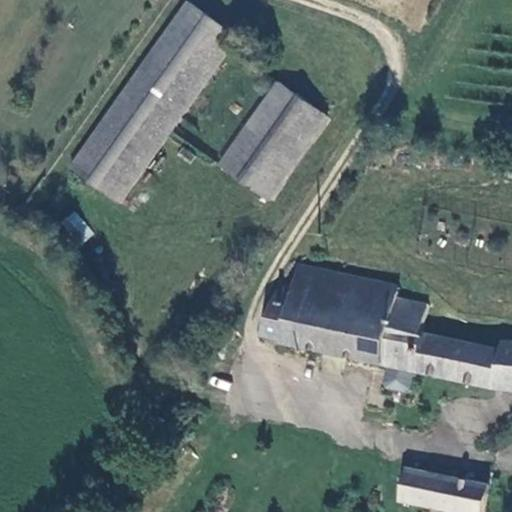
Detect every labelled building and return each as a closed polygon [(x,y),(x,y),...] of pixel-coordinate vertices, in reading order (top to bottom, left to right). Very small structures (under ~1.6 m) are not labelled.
[(189,2),(71,168),(120,204),(239,37),(189,2)] [(268,201),(327,120),(278,84),(219,166),(268,201)] [(496,389),(511,391),(511,342),(503,341),(501,352),(423,335),(426,307),(396,298),(399,287),(297,268),(294,290),(278,285),(276,289),(257,335),(363,359),(391,365),(496,389)] [(391,365),(363,359),(359,377),(362,382),(381,386),(387,383),(391,365)] [(407,469),(400,503),(442,511),(483,511),(488,486),(407,469)]
